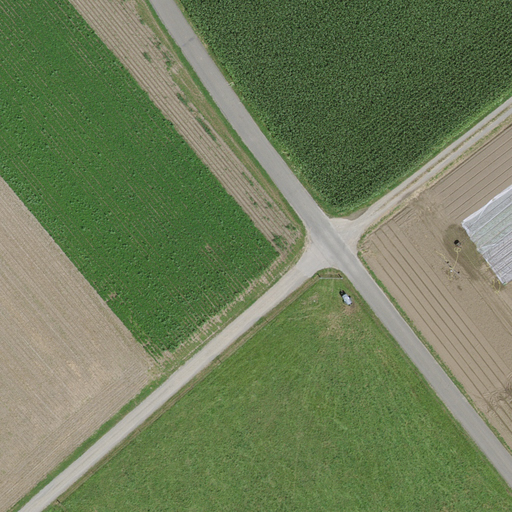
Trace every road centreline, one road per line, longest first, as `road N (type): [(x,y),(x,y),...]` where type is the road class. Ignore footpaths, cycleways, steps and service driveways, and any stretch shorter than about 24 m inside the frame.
road 1 (track): [(511,102),(332,242),(26,511)]
road 2 (residential): [(511,468),(263,152),(159,0)]
